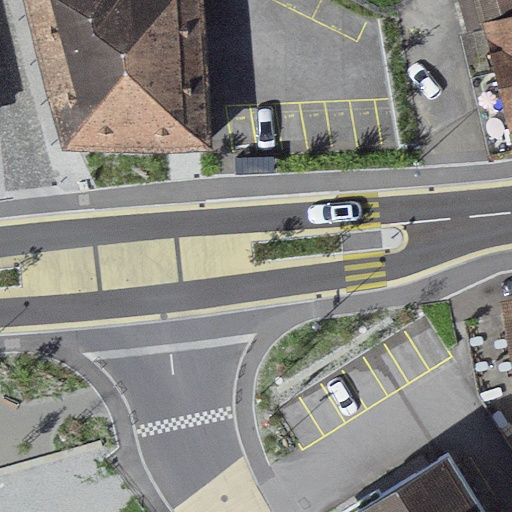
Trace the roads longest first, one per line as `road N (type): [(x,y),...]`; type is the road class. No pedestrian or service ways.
road 1 (primary): [(163,261),(511,216)]
road 2 (tertiary): [(226,511),(180,409),(163,261)]
road 3 (residential): [(55,277),(0,37)]
